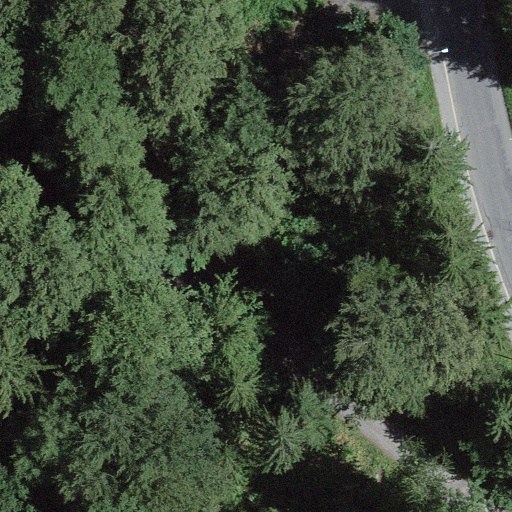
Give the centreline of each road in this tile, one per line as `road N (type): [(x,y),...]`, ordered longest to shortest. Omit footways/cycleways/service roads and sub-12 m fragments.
road 1 (track): [(492,511),(330,397),(181,202),(7,511)]
road 2 (track): [(181,202),(332,0)]
road 3 (residential): [(511,219),(458,0)]
